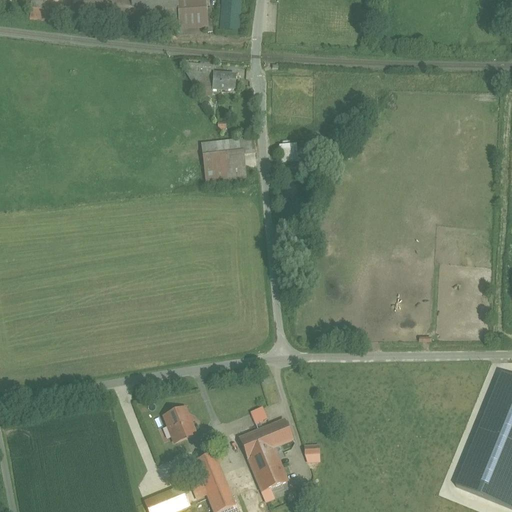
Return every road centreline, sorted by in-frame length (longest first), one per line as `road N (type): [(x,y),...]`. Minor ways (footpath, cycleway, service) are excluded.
road 1 (unclassified): [(284,359),(255,58),(264,0)]
road 2 (residential): [(0,404),(284,359)]
road 3 (residential): [(284,359),(511,354)]
